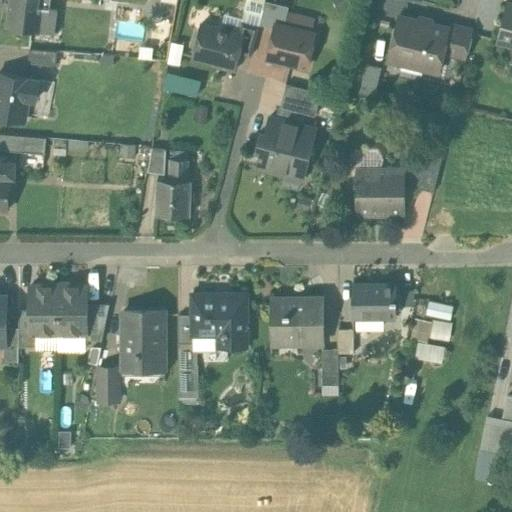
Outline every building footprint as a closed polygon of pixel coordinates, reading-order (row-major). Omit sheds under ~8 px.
[(50,0),(10,0),(7,26),(41,29),(43,8),(49,9),(50,0)] [(288,6),(265,0),(259,24),(274,27),(276,22),(284,24),(288,6)] [(511,3),(507,2),(497,43),(511,46),(511,3)] [(448,28),(399,16),(388,59),(438,71),(443,51),(449,28),(448,28)] [(284,24),(276,22),(274,27),(267,57),(306,67),(315,32),(284,24)] [(241,33),(201,23),(193,56),(235,66),(239,51),(243,34),(241,33)] [(258,27),(243,23),(241,33),(243,34),(239,51),(252,54),(258,27)] [(473,30),(449,24),(448,28),(449,28),(443,51),(466,57),(473,30)] [(57,51),(29,49),(28,63),(56,65),(57,51)] [(380,73),(360,68),(354,90),(374,95),(380,73)] [(201,94),(205,78),(170,70),(166,86),(201,94)] [(38,79),(0,73),(0,114),(25,119),(29,98),(35,99),(38,79)] [(321,92),(286,83),(280,106),(315,115),(321,92)] [(316,128),(269,116),(265,132),(261,131),(256,148),(261,149),(256,167),(303,178),(307,162),(308,163),(313,160),(315,149),(313,145),(312,144),(316,128)] [(22,136),(0,133),(0,149),(21,152),(22,136)] [(447,136),(438,134),(433,154),(441,156),(447,136)] [(46,138),(22,136),(21,152),(45,154),(46,138)] [(166,149),(152,147),(148,171),(165,174),(166,149)] [(433,154),(419,151),(410,186),(433,191),(442,157),(441,156),(433,154)] [(6,157),(0,156),(0,209),(7,210),(8,177),(14,177),(15,161),(6,161),(6,157)] [(171,158),(169,179),(157,178),(156,214),(190,216),(191,179),(188,179),(188,158),(171,158)] [(491,164),(455,158),(454,193),(491,192),(491,164)] [(405,168),(357,169),(357,214),(405,214),(405,168)] [(491,192),(454,193),(453,230),(506,230),(507,193),(492,193),(491,192)] [(435,273),(423,272),(419,290),(428,292),(430,285),(433,286),(435,273)] [(396,282),(353,282),(353,316),(396,316),(396,282)] [(59,285),(31,284),(31,309),(31,332),(37,332),(59,332),(59,285)] [(87,285),(59,285),(59,332),(86,332),(87,332),(87,303),(87,285)] [(413,289),(400,290),(400,304),(413,303),(413,289)] [(224,293),(193,293),(193,314),(193,330),(226,330),(226,346),(247,346),(247,294),(224,294),(224,293)] [(455,299),(424,295),(421,314),(433,316),(452,318),(455,299)] [(324,296),(272,296),(272,335),(306,335),(306,342),(324,342),(324,296)] [(109,303),(87,303),(87,332),(86,332),(86,339),(102,339),(109,303)] [(31,309),(19,309),(19,327),(19,345),(37,345),(37,332),(31,332),(31,309)] [(165,310),(123,310),(123,366),(165,366),(165,310)] [(193,330),(193,314),(179,314),(179,341),(193,341),(193,330)] [(452,318),(433,316),(432,321),(430,337),(449,339),(452,318)] [(429,340),(430,337),(432,321),(414,319),(411,337),(429,340)] [(19,327),(7,327),(7,344),(4,344),(4,363),(18,363),(19,345),(19,327)] [(354,328),(339,328),(339,348),(339,352),(354,352),(354,328)] [(193,341),(193,347),(226,346),(226,330),(193,330),(193,341)] [(193,341),(179,341),(179,397),(196,397),(196,359),(193,359),(193,347),(193,341)] [(425,341),(422,356),(442,360),(445,344),(425,341)] [(339,348),(322,348),(322,372),(339,372),(339,352),(339,348)] [(118,366),(99,366),(99,400),(119,400),(118,366)] [(339,372),(322,372),(322,384),(339,384),(339,372)] [(511,395),(507,395),(502,418),(511,419),(511,395)] [(487,418),(480,477),(503,479),(510,421),(487,418)]
